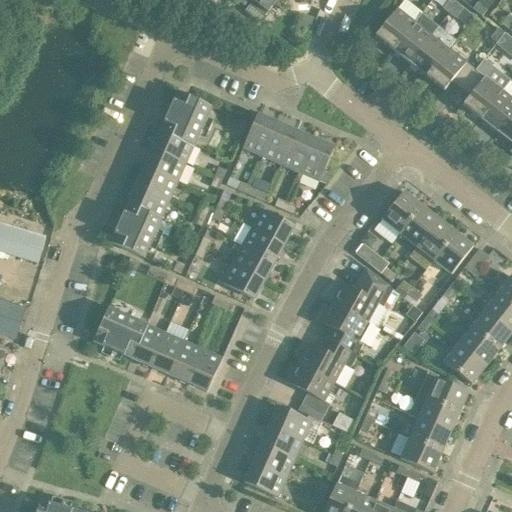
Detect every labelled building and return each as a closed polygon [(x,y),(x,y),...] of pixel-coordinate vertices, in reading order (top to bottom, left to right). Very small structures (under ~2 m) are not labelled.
[(249,0),(267,13),(277,0),(249,0)] [(392,52),(421,15),(422,14),(404,0),(375,38),(392,52)] [(442,10),(449,15),(456,5),(450,0),(442,10)] [(482,17),(487,11),(477,3),(472,10),(482,17)] [(455,20),(462,10),(456,5),(449,15),(455,20)] [(304,15),(299,27),(309,31),(314,19),(304,15)] [(409,65),(431,37),(438,29),(421,15),(392,52),(409,65)] [(508,30),(511,25),(511,24),(511,18),(509,16),(501,25),(508,30)] [(498,29),(490,38),(496,44),(504,34),(498,29)] [(496,44),(495,45),(508,55),(511,50),(511,41),(506,37),(504,34),(496,44)] [(409,65),(426,78),(448,50),(431,37),(409,65)] [(461,90),(475,71),(448,50),(426,78),(444,92),(451,82),(461,90)] [(462,106),(480,120),(502,92),(510,82),(483,62),(475,71),(461,90),(470,97),(462,106)] [(497,133),(511,114),(511,99),(502,92),(480,120),(497,133)] [(177,93),(160,131),(193,146),(210,108),(177,93)] [(511,114),(497,133),(511,145),(511,114)] [(243,149),(262,158),(277,124),(257,116),(243,149)] [(247,124),(239,121),(235,130),(243,134),(247,124)] [(262,158),(281,166),(296,132),(277,124),(262,158)] [(185,165),(193,146),(160,131),(152,150),(185,165)] [(315,140),(296,132),(281,166),(300,174),(315,140)] [(334,149),(315,140),(300,174),(319,183),(334,149)] [(143,169),(177,184),(185,165),(152,150),(143,169)] [(214,178),(222,181),(226,172),(218,168),(214,178)] [(169,202),(177,184),(143,169),(135,187),(169,202)] [(222,181),(214,178),(210,187),(218,191),(222,181)] [(246,195),(249,187),(229,178),(226,186),(236,191),(246,195)] [(127,206),(160,221),(169,202),(135,187),(127,206)] [(255,199),(259,191),(249,187),(246,195),(255,199)] [(399,235),(421,207),(403,193),(381,221),(399,235)] [(274,207),(283,212),(287,204),(277,199),(274,207)] [(215,210),(223,214),(227,204),(219,201),(215,210)] [(296,208),(287,204),(283,212),(293,216),(296,208)] [(202,205),(197,215),(206,219),(210,209),(202,205)] [(144,259),(160,221),(127,206),(110,244),(144,259)] [(416,249),(438,221),(421,207),(399,235),(416,249)] [(223,214),(215,210),(211,220),(219,223),(223,214)] [(251,229),(284,247),(294,228),(286,224),(262,211),(251,229)] [(206,219),(197,215),(193,224),(201,228),(206,219)] [(288,219),(286,224),(294,228),(297,223),(288,219)] [(0,220),(0,251),(39,264),(48,237),(0,220)] [(426,271),(433,262),(455,234),(438,221),(416,249),(409,257),(426,271)] [(274,265),(284,247),(251,229),(244,225),(235,243),(242,247),(274,265)] [(366,234),(360,242),(368,248),(374,240),(366,234)] [(451,276),(473,248),(455,234),(433,262),(451,276)] [(199,248),(207,251),(211,242),(203,238),(199,248)] [(355,255),(374,270),(382,261),(363,245),(355,255)] [(232,265),(264,283),(274,265),(242,247),(232,265)] [(207,251),(199,248),(195,257),(203,260),(207,251)] [(479,250),(464,270),(474,277),(489,258),(479,250)] [(129,259),(126,267),(136,271),(139,263),(129,259)] [(382,261),(374,270),(380,275),(388,265),(382,261)] [(180,275),(184,266),(176,262),(172,272),(180,275)] [(254,301),(264,283),(232,265),(222,284),(254,301)] [(165,284),(168,276),(149,268),(146,276),(165,284)] [(343,285),(332,304),(367,323),(373,327),(377,329),(387,310),(383,308),(393,291),(365,269),(353,290),(343,285)] [(457,293),(464,283),(457,278),(450,288),(457,293)] [(511,307),(511,278),(497,296),(511,307)] [(183,292),(187,284),(177,280),(174,288),(183,292)] [(397,288),(407,295),(412,289),(402,282),(397,288)] [(196,289),(187,284),(183,292),(192,297),(196,289)] [(174,288),(171,296),(180,300),(183,292),(174,288)] [(457,293),(450,288),(443,297),(449,302),(457,293)] [(421,297),(412,289),(407,295),(416,303),(421,297)] [(511,334),(511,307),(497,296),(484,313),(511,334)] [(211,305),(220,309),(224,301),(215,297),(211,305)] [(233,305),(224,301),(220,309),(230,313),(233,305)] [(340,334),(334,345),(357,357),(373,327),(367,323),(332,304),(321,324),(340,334)] [(415,323),(422,314),(413,307),(406,316),(415,323)] [(93,343),(131,360),(146,326),(108,310),(93,343)] [(431,327),(438,318),(431,313),(424,322),(431,327)] [(511,335),(511,334),(484,313),(471,331),(499,352),(511,335)] [(431,327),(424,322),(417,332),(423,337),(431,327)] [(131,360),(150,368),(165,334),(146,326),(131,360)] [(458,348),(486,369),(499,352),(471,331),(458,348)] [(169,376),(184,343),(165,334),(150,368),(169,376)] [(169,376),(187,385),(202,351),(184,343),(169,376)] [(309,345),(299,364),(334,384),(344,365),(350,369),(357,357),(334,345),(329,355),(309,345)] [(473,387),(486,369),(458,348),(444,366),(473,387)] [(222,359),(202,351),(187,385),(207,393),(222,359)] [(301,405),(323,418),(334,399),(327,395),(334,384),(299,364),(288,384),(307,394),(301,405)] [(387,370),(382,381),(389,384),(394,373),(387,370)] [(428,372),(417,396),(459,414),(468,394),(437,380),(438,377),(428,372)] [(384,395),(389,384),(382,381),(377,391),(384,395)] [(408,416),(418,420),(450,434),(459,414),(417,396),(408,416)] [(301,405),(298,412),(321,422),(323,418),(301,405)] [(269,427),(302,442),(311,422),(278,408),(269,427)] [(369,409),(364,420),(372,423),(377,412),(369,409)] [(367,434),(372,423),(364,420),(360,431),(367,434)] [(418,420),(409,440),(441,454),(450,434),(418,420)] [(294,461),(302,442),(269,427),(261,446),(294,461)] [(432,475),(441,454),(409,440),(400,460),(432,475)] [(286,479),(294,461),(261,446),(252,464),(286,479)] [(333,455),(341,459),(345,450),(337,446),(333,455)] [(358,457),(369,462),(373,455),(362,450),(358,457)] [(341,459),(333,455),(329,465),(337,468),(341,459)] [(380,467),(384,460),(373,455),(369,462),(380,467)] [(286,479),(252,464),(244,484),(277,499),(286,479)] [(396,474),(407,479),(410,471),(399,467),(396,474)] [(410,471),(407,479),(418,484),(421,476),(410,471)] [(347,511),(355,495),(359,485),(339,477),(323,511),(347,511)] [(320,483),(316,493),(324,496),(328,487),(320,483)] [(324,496),(316,493),(312,502),(320,506),(324,496)] [(347,511),(369,511),(374,503),(355,495),(347,511)] [(75,511),(39,502),(36,511),(75,511)] [(415,511),(416,511),(397,502),(392,511),(391,511),(415,511)] [(391,511),(392,511),(374,503),(369,511),(391,511)]
